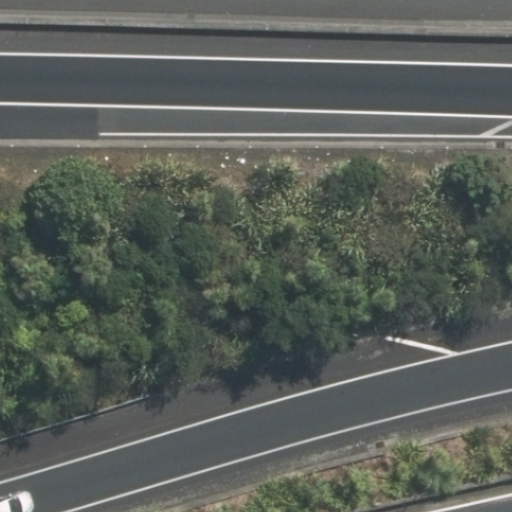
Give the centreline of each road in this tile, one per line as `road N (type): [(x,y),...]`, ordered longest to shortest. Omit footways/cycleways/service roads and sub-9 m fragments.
road 1 (motorway): [(0,504),(511,372)]
road 2 (motorway): [(0,88),(511,93)]
